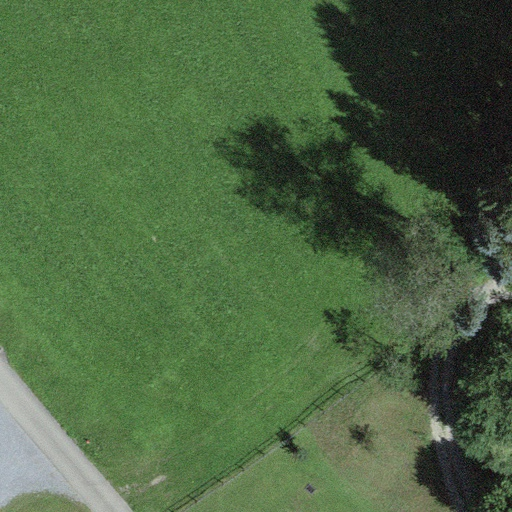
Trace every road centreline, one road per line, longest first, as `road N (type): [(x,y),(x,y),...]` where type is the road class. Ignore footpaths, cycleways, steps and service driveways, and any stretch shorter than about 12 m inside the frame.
road 1 (track): [(476,511),(442,422),(444,367),(472,305),(511,286)]
road 2 (unclassified): [(115,511),(0,379)]
